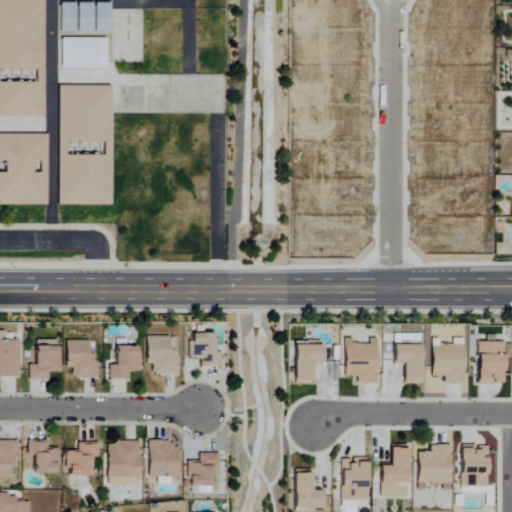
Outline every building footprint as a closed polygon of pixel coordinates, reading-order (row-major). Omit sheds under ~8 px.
[(0,0),(0,115),(42,115),(41,0),(0,0)] [(59,2),(74,2),(74,31),(59,31),(59,2)] [(76,2),(91,2),(91,31),(76,31),(76,2)] [(93,2),(108,2),(108,31),(93,31),(93,2)] [(60,36),(105,36),(105,66),(60,66),(60,36)] [(56,84),(109,84),(109,204),(57,203),(56,84)] [(0,133),(45,133),(45,203),(0,203),(0,133)] [(3,331),(0,330),(0,376),(17,377),(18,340),(3,340),(3,331)] [(219,352),(213,352),(214,333),(189,333),(188,358),(199,359),(199,366),(219,367),(219,352)] [(145,364),(151,365),(151,374),(175,375),(175,337),(145,337),(145,364)] [(367,344),(350,344),(350,338),(343,338),(343,377),(356,377),(356,383),(375,383),(376,339),(367,338),(367,344)] [(34,364),(27,364),(27,380),(47,379),(47,372),(58,372),(57,340),(34,340),(34,364)] [(88,341),(64,341),(64,368),(71,368),(71,378),(95,379),(96,355),(87,354),(88,341)] [(503,342),(477,342),(476,384),(503,384),(503,342)] [(420,384),(419,344),(392,345),(392,365),(402,365),(402,384),(420,384)] [(311,365),(321,365),(322,345),(294,345),(293,381),(311,381),(311,365)] [(108,380),(128,380),(128,371),(138,371),(139,346),(114,346),(114,365),(108,365),(108,380)] [(430,377),(442,377),(442,384),(463,384),(462,346),(430,346),(430,377)] [(33,473),(57,473),(56,448),(45,448),(45,440),(26,440),(26,455),(33,455),(33,473)] [(138,442),(105,442),(106,485),(138,485),(138,442)] [(169,484),(169,477),(178,477),(177,442),(147,443),(147,478),(156,478),(156,484),(169,484)] [(96,458),(96,443),(76,443),(76,451),(66,451),(65,476),(90,477),(90,458),(96,458)] [(448,445),(428,446),(428,452),(416,452),(416,484),(449,484),(448,445)] [(379,465),(379,497),(406,497),(407,446),(389,446),(388,465),(379,465)] [(486,446),(460,446),(459,493),(486,493),(486,446)] [(217,453),(197,454),(197,461),(186,461),(187,486),(195,486),(195,493),(217,493),(217,453)] [(367,500),(367,459),(339,460),(340,500),(367,500)] [(321,490),(311,490),(311,470),(292,470),(293,511),(321,511),(321,490)] [(28,511),(29,502),(14,502),(14,495),(0,494),(0,511),(28,511)]
